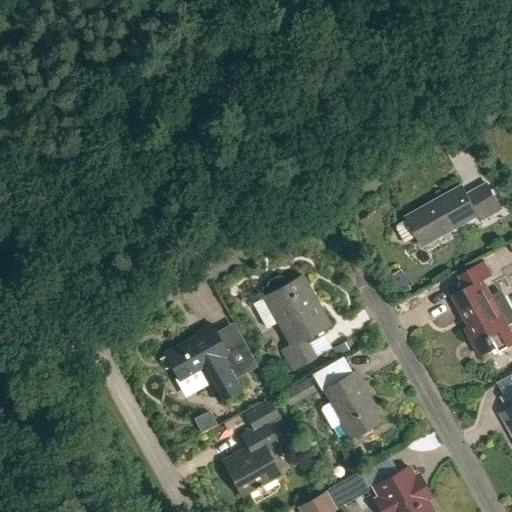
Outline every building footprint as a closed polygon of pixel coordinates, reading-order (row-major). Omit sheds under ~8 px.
[(511,188),(508,182),(496,188),(508,209),(511,206),(511,188)] [(417,236),(423,246),(478,215),(481,220),(501,208),(487,184),(468,195),(462,186),(407,217),(408,219),(398,224),(397,228),(405,243),(417,236)] [(466,289),(452,296),(469,326),(465,329),(480,356),(494,348),(496,353),(511,343),(511,331),(508,324),(511,321),(511,309),(505,297),(496,302),(492,296),(483,280),(492,275),(485,261),(458,275),(466,289)] [(282,350),(293,370),(316,358),(305,339),(330,326),(302,276),(287,284),(283,277),(278,276),(268,281),(266,287),(270,294),(253,303),(267,327),(278,321),(291,345),(282,350)] [(209,381),(220,402),(239,391),(227,370),(234,366),(237,371),(250,364),(239,344),(227,350),(213,325),(197,334),(198,336),(164,355),(186,394),(209,381)] [(332,349),(337,356),(353,347),(349,339),(332,349)] [(322,406),(321,410),(332,429),(341,423),(350,438),(379,421),(366,398),(370,396),(355,371),(324,389),(331,401),(322,406)] [(283,394),(290,406),(316,391),(309,379),(283,394)] [(511,391),(503,397),(511,413),(511,426),(510,427),(511,431),(511,391)] [(225,464),(242,495),(280,474),(266,450),(278,443),(267,423),(279,416),(271,401),(246,415),(254,429),(242,435),(250,450),(225,464)] [(433,511),(408,467),(374,486),(379,497),(367,503),(372,511),(433,511)] [(369,489),(359,470),(327,488),(337,507),(369,489)] [(299,510),(300,511),(336,511),(326,493),(299,510)]
